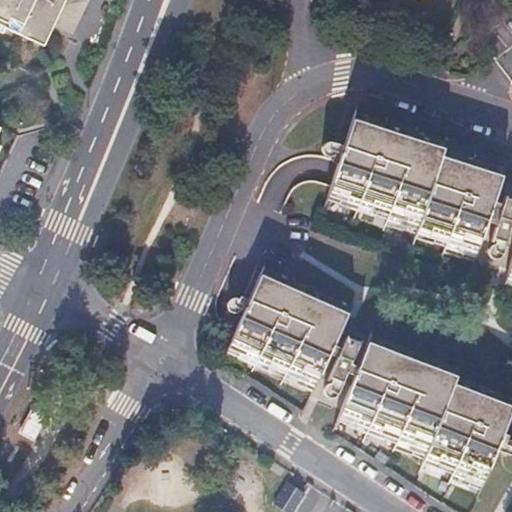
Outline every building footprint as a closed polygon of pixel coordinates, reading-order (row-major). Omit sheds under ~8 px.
[(0,0),(0,20),(39,40),(57,0),(0,0)] [(433,155),(435,148),(346,120),(317,200),(407,232),(403,242),(466,262),(493,175),(433,155)] [(511,202),(511,194),(500,191),(487,231),(510,241),(498,281),(511,284),(511,202),(511,203),(511,202)] [(352,305),(265,267),(222,358),(310,398),(322,375),(338,382),(357,340),(347,335),(342,344),(336,341),(352,305)] [(375,329),(333,431),(420,468),(417,476),(475,500),(511,410),(511,394),(458,372),(461,364),(375,329)] [(19,425),(41,432),(50,406),(27,399),(19,425)] [(297,483),(282,507),(290,511),(292,511),(307,489),(297,483)]
